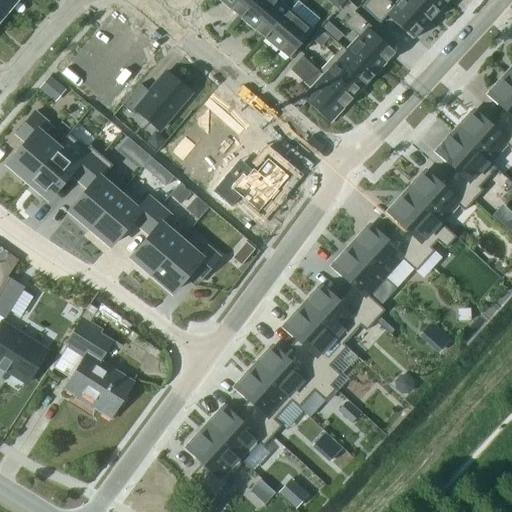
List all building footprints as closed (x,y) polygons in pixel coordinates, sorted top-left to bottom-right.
[(0,0),(0,6),(7,13),(17,0),(0,0)] [(219,0),(241,18),(256,0),(219,0)] [(277,0),(256,0),(241,18),(265,38),(289,10),(277,0)] [(388,0),(367,0),(361,7),(380,24),(387,16),(413,40),(430,20),(423,13),(408,0),(399,0),(394,5),(388,0)] [(446,0),(408,0),(423,13),(430,20),(448,1),(446,0)] [(289,10),(265,38),(288,59),(314,30),(289,10)] [(355,13),(345,24),(358,36),(346,50),(373,76),(395,53),(369,29),(371,27),(355,13)] [(329,22),(323,28),(330,34),(336,29),(329,22)] [(320,29),(311,39),(321,47),(329,38),(320,29)] [(342,47),(320,70),(324,74),(352,99),(373,76),(346,50),(342,47)] [(302,57),(292,69),(300,77),(311,64),(302,57)] [(140,84),(122,105),(132,114),(135,110),(159,130),(191,93),(166,72),(149,92),(140,84)] [(311,87),(302,98),(329,123),(352,99),(324,74),(323,75),(311,87)] [(511,78),(507,74),(488,95),(504,109),(497,118),(511,131),(511,78)] [(50,77),(40,88),(51,98),(61,86),(50,77)] [(162,149),(186,170),(201,153),(216,166),(239,140),(200,106),(162,149)] [(473,111),(455,132),(489,162),(505,144),(511,149),(511,131),(497,118),(490,126),(473,111)] [(26,143),(7,165),(14,171),(26,181),(27,182),(60,143),(49,134),(54,128),(35,112),(15,134),(26,143)] [(455,132),(436,152),(456,170),(448,178),(473,201),(483,190),(479,187),(496,169),(489,162),(455,132)] [(60,143),(27,182),(28,183),(41,194),(47,200),(69,174),(78,182),(101,156),(89,146),(86,149),(68,134),(60,143)] [(151,138),(147,142),(156,150),(164,141),(159,137),(151,138)] [(141,150),(133,159),(142,167),(150,157),(141,150)] [(88,190),(69,212),(76,217),(88,228),(89,229),(122,190),(104,175),(112,165),(101,156),(78,182),(88,190)] [(151,158),(143,168),(152,175),(160,165),(151,158)] [(251,169),(246,175),(234,166),(212,191),(231,207),(240,197),(258,213),(270,199),(272,201),(280,191),(278,190),(289,176),(271,161),(267,158),(256,171),(252,167),(251,169)] [(425,171),(406,192),(440,223),(444,219),(457,205),(464,211),(473,201),(448,178),(441,186),(425,171)] [(180,185),(170,196),(180,205),(190,193),(180,185)] [(122,190),(89,229),(90,230),(103,241),(109,246),(131,221),(140,229),(160,206),(148,196),(144,201),(126,186),(122,190)] [(406,192),(387,213),(398,222),(390,230),(425,261),(434,251),(431,248),(437,241),(445,249),(456,237),(440,223),(406,192)] [(150,237),(131,258),(138,264),(150,275),(151,276),(184,237),(166,222),(171,216),(160,206),(140,229),(150,237)] [(369,226),(351,246),(385,277),(401,259),(413,270),(415,272),(425,261),(390,230),(383,238),(369,226)] [(184,237),(151,276),(153,277),(164,287),(171,293),(185,277),(190,271),(200,280),(220,257),(207,246),(202,252),(184,237)] [(246,241),(241,247),(250,255),(255,249),(246,241)] [(351,246),(332,267),(352,284),(344,293),(375,321),(379,316),(384,310),(380,306),(368,295),(385,277),(351,246)] [(9,278),(0,292),(0,315),(5,319),(25,287),(9,278)] [(321,286),(302,307),(343,344),(360,326),(366,331),(375,321),(344,293),(337,301),(321,286)] [(302,307),(283,327),(296,339),(289,347),(293,350),(331,386),(341,375),(330,366),(347,347),(343,344),(302,307)] [(470,309),(457,309),(458,321),(470,321),(470,309)] [(66,343),(49,370),(62,378),(64,374),(72,379),(65,389),(110,418),(133,383),(99,361),(111,342),(99,335),(101,331),(82,319),(66,343)] [(431,322),(421,333),(441,351),(451,340),(431,322)] [(1,323),(0,324),(0,366),(27,383),(47,351),(1,323)] [(272,347),(253,367),(291,401),(298,408),(313,391),(325,401),(335,389),(331,386),(293,350),(285,358),(272,347)] [(253,367),(235,388),(249,400),(241,408),(272,436),(281,426),(274,420),(291,401),(253,367)] [(400,376),(395,382),(395,389),(401,394),(408,393),(414,388),(413,380),(407,376),(400,376)] [(346,403),(339,411),(351,422),(358,414),(346,403)] [(223,407),(205,428),(242,462),(259,443),(263,447),(272,436),(241,408),(234,416),(223,407)] [(205,428),(186,448),(202,463),(190,476),(215,499),(229,483),(226,480),(242,462),(205,428)] [(279,440),(270,449),(287,466),(296,457),(279,440)] [(334,444),(325,454),(332,460),(341,450),(334,444)] [(299,489),(289,501),(297,508),(307,496),(299,489)] [(204,498),(195,511),(214,511),(218,507),(204,498)]
